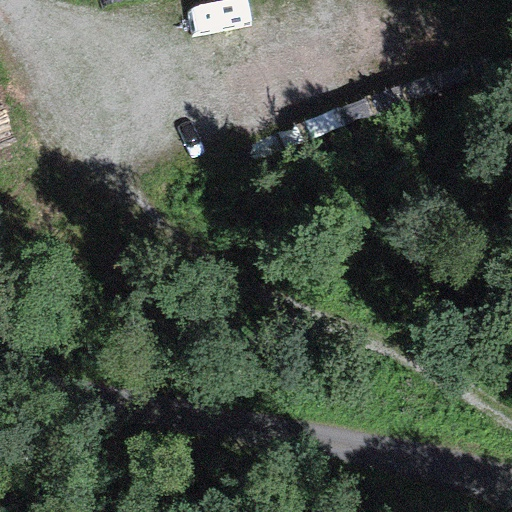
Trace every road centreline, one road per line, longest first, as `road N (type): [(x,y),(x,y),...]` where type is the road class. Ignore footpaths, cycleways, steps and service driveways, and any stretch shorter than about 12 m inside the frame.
road 1 (unclassified): [(0,369),(234,404),(511,490)]
road 2 (track): [(9,0),(132,191)]
